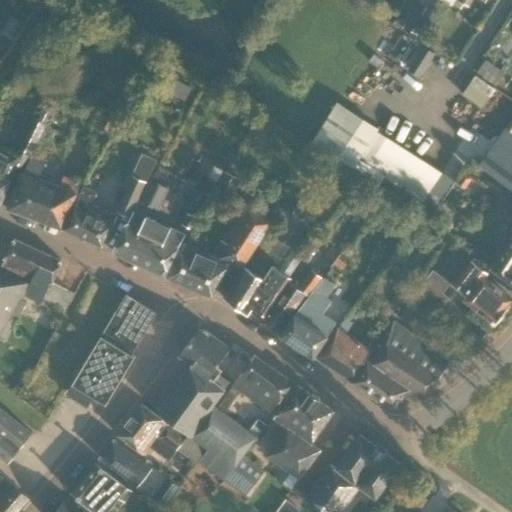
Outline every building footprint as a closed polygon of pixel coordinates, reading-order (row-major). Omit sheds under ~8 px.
[(405,27),(417,34),(431,11),(419,3),(405,27)] [(376,28),(367,55),(379,59),(388,32),(376,28)] [(422,45),(407,69),(420,77),(435,53),(422,45)] [(476,72),(496,85),(505,71),(485,58),(476,72)] [(495,89),(475,75),(462,93),(482,107),(495,89)] [(190,88),(174,80),(168,91),(185,99),(190,88)] [(379,126),(339,100),(313,140),(323,146),(354,166),(359,158),(378,128),(379,126)] [(112,112),(104,128),(111,132),(120,116),(112,112)] [(17,159),(27,164),(32,153),(46,124),(31,116),(13,152),(0,145),(0,202),(9,181),(8,180),(17,159)] [(456,179),(378,128),(359,158),(354,166),(379,182),(384,174),(436,208),(456,179)] [(511,131),(507,128),(481,164),(511,187),(511,131)] [(27,164),(23,172),(38,178),(46,158),(32,153),(27,164)] [(215,187),(231,196),(240,179),(224,170),(215,187)] [(8,209),(62,229),(77,193),(59,186),(38,178),(23,172),(8,209)] [(464,172),(457,183),(464,188),(471,177),(464,172)] [(63,175),(59,186),(77,193),(80,181),(63,175)] [(146,182),(135,176),(118,211),(129,216),(146,182)] [(168,188),(149,180),(140,201),(158,209),(168,188)] [(63,230),(102,247),(116,216),(89,204),(96,190),(84,185),(63,230)] [(297,202),(288,197),(282,207),(292,212),(297,202)] [(230,263),(241,267),(271,222),(245,206),(212,256),(185,245),(169,276),(211,295),(230,263)] [(114,252),(165,275),(186,236),(148,218),(135,211),(114,252)] [(198,218),(188,214),(184,224),(193,229),(198,218)] [(511,233),(511,237),(491,268),(511,282),(511,221),(509,225),(511,227),(511,231),(511,233)] [(62,261),(15,240),(2,267),(0,267),(0,337),(5,341),(27,301),(23,299),(25,295),(61,314),(73,293),(51,281),(62,261)] [(488,273),(472,261),(453,286),(467,297),(465,300),(496,323),(499,319),(501,320),(506,314),(504,312),(507,308),(506,307),(511,299),(511,298),(485,277),(488,273)] [(263,278),(246,266),(224,297),(247,313),(251,306),(266,316),(289,282),(293,278),(272,264),(263,278)] [(266,316),(261,322),(277,333),(305,294),(309,297),(323,279),(310,270),(298,288),(289,282),(266,316)] [(417,292),(440,309),(448,298),(442,293),(450,283),(434,271),(417,292)] [(324,277),(323,279),(309,297),(282,335),(313,357),(336,323),(322,313),(331,300),(326,297),(335,284),(324,277)] [(73,386),(104,404),(133,355),(132,354),(130,353),(154,313),(126,297),(83,369),(73,386)] [(409,390),(423,401),(451,360),(394,321),(376,348),(379,350),(377,354),(375,352),(371,358),(373,359),(370,363),(368,362),(353,383),(394,411),(409,390)] [(317,359),(351,382),(372,351),(338,328),(317,359)] [(245,493),(263,470),(241,453),(255,435),(248,430),(217,407),(233,384),(222,376),(225,371),(220,368),(233,350),(211,334),(204,332),(197,333),(179,357),(191,366),(157,411),(208,447),(198,460),(223,477),(245,493)] [(292,383),(255,356),(219,405),(226,410),(240,390),(271,412),(292,383)] [(267,455),(300,479),(321,450),(311,443),(334,412),(297,386),(274,418),(287,428),(267,455)] [(168,422),(167,424),(141,405),(119,435),(144,454),(157,436),(176,450),(186,436),(168,422)] [(0,406),(0,456),(9,463),(33,432),(0,406)] [(264,422),(257,417),(248,430),(255,435),(264,422)] [(177,450),(195,463),(206,447),(188,434),(177,450)] [(338,511),(359,486),(374,498),(400,465),(362,436),(336,469),(331,465),(306,497),(326,511),(338,511)] [(101,457),(138,486),(152,469),(114,440),(101,457)] [(96,463),(72,493),(96,511),(105,511),(114,502),(119,506),(131,491),(96,463)] [(30,494),(0,468),(0,467),(0,511),(18,511),(30,498),(28,496),(30,494)] [(167,478),(163,484),(174,492),(178,486),(167,478)] [(81,511),(65,499),(54,511),(81,511)] [(297,511),(300,509),(286,499),(275,511),(297,511)]
